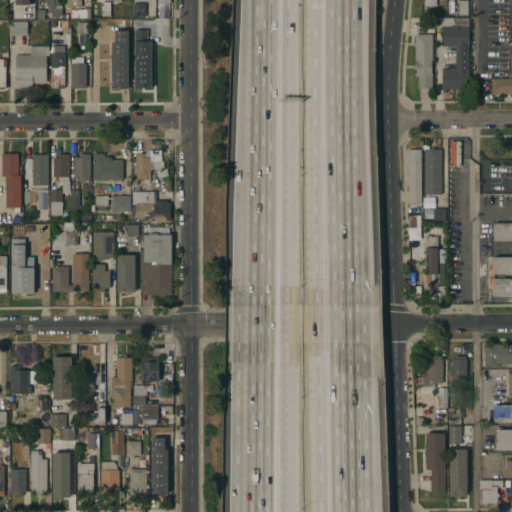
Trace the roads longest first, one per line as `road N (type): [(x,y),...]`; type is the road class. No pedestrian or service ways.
road 1 (residential): [(400,511),(394,0)]
road 2 (residential): [(186,0),(188,511)]
road 3 (motorway): [(340,305),(338,0)]
road 4 (motorway): [(316,305),(314,0)]
road 5 (motorway): [(263,0),(260,304)]
road 6 (motorway): [(286,0),(285,304)]
road 7 (residential): [(188,325),(0,325)]
road 8 (residential): [(187,119),(0,121)]
road 9 (motorway): [(318,511),(316,344)]
road 10 (motorway): [(260,344),(258,511)]
road 11 (motorway): [(285,344),(285,511)]
road 12 (residential): [(381,325),(224,325)]
